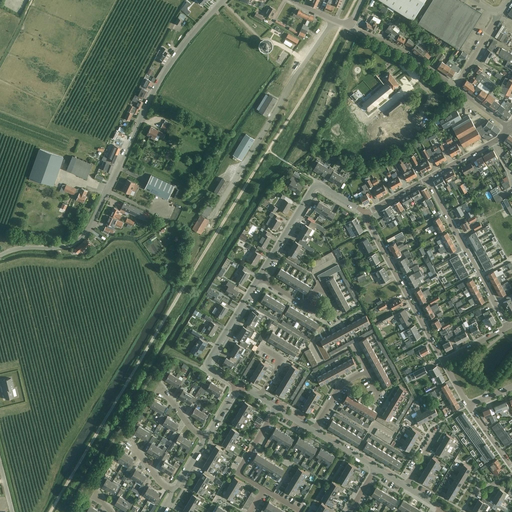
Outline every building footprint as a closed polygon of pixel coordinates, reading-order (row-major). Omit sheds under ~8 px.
[(325,7),(324,8),(332,12),(334,7),(330,5),(332,0),(328,0),(327,3),(325,7)] [(424,0),(380,0),(412,20),(424,0)] [(459,0),(432,0),(418,23),(459,49),(481,14),(459,0)] [(275,10),(269,6),(265,14),(271,18),(275,10)] [(313,16),(299,10),(297,8),(297,9),(296,8),(292,15),(300,19),(301,17),(311,21),(313,16)] [(366,22),(363,28),(374,33),(381,19),(374,16),(372,19),(369,24),(366,22)] [(183,21),(178,17),(175,23),(180,26),(183,21)] [(309,27),(303,24),(300,31),(305,34),(309,27)] [(394,28),(390,25),(385,31),(388,34),(386,37),(393,42),(396,38),(398,35),(401,32),(395,27),(394,28)] [(501,32),(497,38),(502,42),(506,35),(501,32)] [(299,40),(292,36),(288,34),(285,39),(296,45),(299,40)] [(406,39),(399,35),(395,42),(402,46),(406,39)] [(419,42),(411,50),(421,59),(423,57),(427,60),(431,56),(424,50),(426,48),(423,45),(425,43),(420,38),(418,41),(419,42)] [(411,48),(415,43),(408,39),(405,44),(411,48)] [(497,43),(493,40),(488,47),(492,50),(497,43)] [(264,41),(263,42),(262,43),(262,44),(262,45),(262,46),(262,47),(263,48),(264,49),(265,49),(266,49),(267,49),(268,49),(269,48),(270,47),(270,46),(270,45),(270,44),(270,43),(269,42),(268,41),(267,41),(266,41),(265,41),(264,41)] [(162,53),(158,60),(164,64),(170,54),(165,51),(166,50),(163,48),(160,52),(162,53)] [(511,53),(502,48),(498,55),(509,61),(511,56),(511,53)] [(487,49),(484,54),(490,58),(493,53),(487,49)] [(446,64),(441,71),(446,74),(452,65),(453,64),(448,60),(446,64)] [(439,61),(435,67),(436,67),(441,71),(446,64),(442,62),(441,63),(439,61)] [(453,64),(446,74),(451,78),(459,67),(456,65),(456,63),(455,62),(454,63),(453,64)] [(473,71),(478,75),(479,74),(482,70),(477,66),(473,71)] [(159,71),(154,80),(159,83),(164,73),(159,71)] [(362,103),(368,111),(393,91),(392,90),(398,85),(389,73),(381,79),(382,80),(381,81),(384,85),(362,103)] [(472,83),(471,84),(473,86),(476,88),(472,93),(482,100),(487,94),(494,85),(484,77),(480,73),(479,73),(479,74),(478,75),(475,80),(472,83)] [(141,84),(139,87),(142,88),(144,89),(145,87),(150,89),(153,82),(144,78),(141,84)] [(511,89),(511,81),(505,78),(498,90),(500,91),(505,94),(509,96),(511,89)] [(467,90),(471,84),(467,80),(462,86),(467,90)] [(471,84),(467,90),(471,94),(472,93),(476,88),(473,86),(471,84)] [(135,95),(134,97),(136,98),(137,97),(141,99),(143,96),(145,98),(148,92),(144,89),(142,88),(139,94),(138,96),(135,95)] [(266,117),(277,100),(269,95),(268,96),(266,94),(257,109),(259,111),(259,112),(266,117)] [(488,107),(494,98),(489,94),(482,102),(488,107)] [(387,116),(405,102),(402,98),(384,112),(387,116)] [(495,98),(494,98),(488,107),(494,111),(500,104),(494,99),(495,98)] [(139,108),(140,109),(143,103),(138,100),(135,107),(131,106),(128,112),(125,119),(130,121),(133,113),(137,114),(139,108)] [(508,105),(510,103),(507,101),(503,106),(501,104),(495,112),(499,115),(504,109),(505,108),(506,108),(508,105)] [(511,102),(511,101),(510,103),(508,105),(506,108),(505,108),(504,109),(499,115),(506,120),(511,114),(508,111),(511,106),(511,102)] [(456,110),(448,115),(453,124),(461,119),(456,110)] [(448,115),(439,120),(444,129),(451,125),(453,124),(448,115)] [(481,137),(476,128),(468,115),(461,119),(453,124),(451,125),(463,147),(481,137)] [(495,136),(500,129),(489,121),(488,121),(476,128),(481,137),(480,136),(482,136),(488,140),(495,136)] [(163,123),(161,128),(167,130),(169,126),(172,128),(174,124),(168,122),(167,125),(163,123)] [(149,136),(149,137),(154,139),(157,134),(164,138),(165,134),(151,127),(147,135),(149,136)] [(246,134),(233,155),(241,160),(254,139),(246,134)] [(510,148),(511,145),(511,137),(509,135),(503,142),(510,148)] [(457,143),(452,146),(456,154),(461,151),(457,143)] [(436,146),(433,147),(435,151),(441,162),(446,159),(442,151),(441,150),(444,149),(441,144),(438,146),(439,147),(437,148),(436,146)] [(114,145),(109,158),(110,158),(109,160),(110,161),(114,162),(120,148),(114,145)] [(456,154),(452,146),(447,149),(452,157),(456,154)] [(430,148),(425,151),(426,151),(429,157),(432,156),(437,165),(441,162),(435,151),(432,152),(430,148)] [(40,149),(30,178),(54,186),(64,158),(40,149)] [(493,150),(488,153),(493,161),(496,159),(498,162),(499,161),(493,150)] [(493,161),(488,153),(483,156),(487,164),(490,162),(493,165),(494,164),(493,161)] [(72,157),(67,171),(87,179),(92,165),(72,157)] [(482,157),(476,160),(473,161),(475,164),(476,166),(482,176),(485,175),(482,170),(488,167),(482,157)] [(316,159),(313,165),(315,167),(313,170),(319,173),(324,164),(316,159)] [(412,178),(408,171),(404,164),(401,159),(399,160),(400,163),(398,164),(402,172),(403,173),(407,181),(412,178)] [(427,160),(422,163),(427,170),(431,168),(427,160)] [(102,165),(100,169),(107,171),(111,172),(114,165),(106,162),(104,161),(102,165)] [(406,162),(404,164),(408,171),(412,178),(417,176),(410,164),(408,165),(406,162)] [(427,170),(422,163),(418,165),(422,173),(427,170)] [(478,170),(476,166),(475,164),(472,166),(470,163),(461,168),(465,174),(472,170),(473,173),(478,170)] [(324,164),(319,173),(324,176),(325,173),(328,175),(332,168),(329,167),(324,164)] [(332,168),(328,175),(330,176),(328,179),(334,182),(338,175),(336,173),(337,171),(334,170),(332,168)] [(452,169),(448,172),(453,181),(457,179),(452,169)] [(393,179),(397,187),(402,184),(395,172),(391,174),(393,179)] [(448,172),(443,174),(449,183),(451,182),(452,185),(454,183),(453,181),(448,172)] [(338,175),(334,182),(339,185),(342,181),(344,183),(348,176),(343,173),(341,176),(338,175)] [(174,186),(151,175),(145,189),(168,199),(174,186)] [(437,187),(440,186),(441,189),(444,187),(442,185),(445,183),(441,176),(433,181),(437,187)] [(287,186),(297,192),(295,195),(296,196),(301,187),(296,183),(298,181),(291,177),(289,179),(291,180),(287,186)] [(220,195),(228,182),(222,178),(214,191),(220,195)] [(127,179),(122,190),(130,194),(132,190),(135,191),(138,185),(135,183),(127,179)] [(397,187),(393,179),(388,181),(393,189),(397,187)] [(466,191),(469,190),(465,182),(458,186),(463,194),(466,192),(466,191)] [(370,200),(367,197),(369,196),(367,193),(365,193),(365,192),(368,190),(365,184),(361,186),(363,190),(360,191),(361,192),(357,194),(359,197),(364,204),(370,200)] [(382,184),(378,187),(382,195),(387,192),(382,184)] [(64,186),(62,190),(64,191),(74,195),(78,197),(77,199),(84,203),(87,196),(86,196),(88,191),(82,188),(80,193),(76,191),(77,189),(67,185),(65,187),(64,186)] [(382,195),(378,187),(373,190),(378,197),(382,195)] [(428,198),(431,196),(426,187),(421,190),(424,195),(422,196),(429,207),(433,205),(431,200),(430,201),(428,198)] [(498,193),(495,187),(490,190),(493,196),(498,193)] [(418,190),(410,194),(414,201),(422,197),(418,190)] [(499,192),(498,193),(493,196),(497,203),(503,200),(499,192)] [(409,195),(401,200),(406,209),(408,207),(407,204),(406,203),(411,200),(411,201),(412,200),(409,195)] [(511,209),(506,198),(502,200),(510,215),(511,213),(511,209)] [(284,199),(278,209),(285,213),(291,204),(284,199)] [(319,214),(325,205),(319,201),(315,208),(314,210),(319,214)] [(399,201),(393,204),(398,212),(400,210),(402,213),(403,214),(405,213),(405,212),(399,201)] [(124,202),(121,208),(147,221),(150,214),(124,202)] [(465,202),(453,209),(458,217),(464,214),(467,218),(474,214),(471,210),(471,208),(469,209),(467,206),(465,202)] [(207,218),(213,207),(208,204),(201,214),(207,218)] [(269,209),(275,213),(278,208),(272,205),(269,209)] [(331,209),(325,205),(319,214),(320,214),(319,215),(325,219),(325,217),(331,221),(335,214),(329,211),(331,209)] [(390,207),(390,206),(382,210),(383,211),(381,212),(386,221),(396,216),(394,213),(393,210),(390,207)] [(114,207),(110,215),(119,219),(122,213),(119,212),(120,210),(114,207)] [(277,220),(279,217),(270,212),(269,214),(273,217),(268,226),(275,230),(278,225),(277,224),(279,221),(277,220)] [(201,234),(209,220),(200,215),(192,229),(201,234)] [(110,216),(106,223),(108,224),(107,227),(112,229),(115,225),(121,228),(123,223),(110,216)] [(463,223),(461,224),(464,230),(470,227),(468,224),(476,220),(474,216),(466,220),(463,222),(463,223)] [(356,217),(344,223),(347,229),(351,227),(355,235),(363,230),(356,217)] [(430,229),(442,223),(438,217),(433,220),(434,224),(429,227),(430,229)] [(305,225),(302,230),(308,234),(311,236),(314,230),(315,227),(309,223),(307,226),(305,225)] [(445,228),(442,223),(430,229),(431,231),(437,228),(439,232),(445,228)] [(265,248),(268,243),(267,243),(271,237),(268,236),(270,233),(264,230),(262,229),(261,231),(262,232),(259,237),(261,238),(258,244),(265,248)] [(302,230),(298,236),(301,237),(299,240),(303,242),(305,244),(307,241),(305,240),(307,237),(311,239),(312,237),(311,236),(308,234),(302,230)] [(438,244),(442,242),(450,238),(447,232),(441,235),(442,238),(441,240),(440,239),(436,241),(438,244)] [(475,232),(467,237),(471,243),(479,239),(475,232)] [(444,245),(438,249),(440,251),(453,244),(450,238),(442,242),(444,245)] [(80,244),(75,249),(78,253),(80,251),(82,252),(85,249),(86,249),(91,244),(87,239),(85,241),(85,240),(80,244)] [(366,239),(359,242),(365,253),(372,250),(366,239)] [(479,239),(471,243),(474,250),(483,246),(479,239)] [(300,248),(302,245),(304,246),(305,244),(299,240),(298,242),(295,241),(292,247),(298,251),(302,253),(304,251),(300,248)] [(392,252),(406,244),(404,245),(402,243),(396,246),(395,243),(389,246),(392,252)] [(408,246),(406,244),(392,252),(395,257),(401,254),(399,251),(408,246)] [(453,244),(440,251),(441,253),(446,251),(448,254),(456,249),(453,244)] [(483,246),(474,250),(478,257),(486,252),(483,246)] [(252,247),(250,251),(251,252),(246,260),(254,265),(258,258),(260,255),(257,253),(258,250),(252,247)] [(302,253),(298,251),(292,247),(288,253),(290,254),(288,258),(295,262),(297,258),(295,257),(297,253),(301,256),(302,253)] [(486,252),(478,257),(482,264),(490,259),(486,252)] [(375,253),(366,258),(367,259),(368,258),(372,265),(379,261),(375,253)] [(411,255),(409,253),(404,255),(405,257),(397,262),(400,267),(412,261),(410,257),(407,259),(406,258),(411,255)] [(458,255),(450,260),(453,266),(462,262),(460,259),(458,255)] [(490,259),(482,264),(485,270),(494,266),(490,259)] [(413,263),(412,261),(400,267),(403,272),(409,269),(407,266),(413,263)] [(462,262),(453,266),(457,273),(465,269),(463,264),(462,262)] [(237,270),(240,272),(235,280),(242,284),(246,277),(247,278),(249,273),(245,271),(247,268),(241,265),(237,270)] [(281,268),(276,276),(281,279),(286,271),(281,268)] [(383,268),(372,273),(375,279),(378,277),(381,283),(389,279),(383,268)] [(465,269),(457,273),(461,280),(463,279),(469,275),(466,270),(465,269)] [(498,272),(496,269),(493,271),(487,274),(491,280),(503,273),(501,270),(498,272)] [(422,275),(419,270),(415,273),(412,274),(406,277),(409,282),(420,276),(422,275)] [(286,271),(281,279),(286,282),(291,274),(286,271)] [(505,276),(503,273),(491,280),(494,286),(500,282),(498,279),(500,278),(505,276)] [(291,274),(286,282),(291,285),(296,277),(291,274)] [(422,275),(420,276),(409,282),(412,288),(418,285),(418,284),(422,282),(420,280),(423,278),(422,275)] [(296,277),(291,285),(296,288),(300,280),(296,277)] [(325,281),(328,286),(336,282),(333,277),(325,281)] [(468,286),(465,288),(466,290),(475,285),(472,279),(466,282),(468,286)] [(300,280),(296,288),(301,291),(305,283),(300,280)] [(500,282),(494,286),(497,291),(503,288),(509,285),(507,281),(503,283),(501,285),(500,282)] [(225,292),(233,297),(232,299),(233,300),(238,292),(233,289),(234,286),(228,282),(226,285),(228,286),(225,292)] [(339,287),(336,282),(328,286),(331,291),(339,287)] [(305,283),(301,291),(306,294),(310,286),(305,283)] [(466,290),(463,291),(465,294),(469,291),(470,295),(473,293),(478,290),(475,285),(466,290)] [(503,288),(497,291),(500,297),(505,293),(504,290),(506,289),(507,289),(510,287),(509,285),(503,288)] [(341,292),(339,287),(331,291),(334,296),(341,292)] [(209,288),(206,292),(216,297),(218,294),(209,288)] [(417,297),(429,291),(427,289),(422,292),(420,288),(414,292),(417,297)] [(474,297),(468,300),(470,302),(482,296),(478,290),(473,293),(474,297)] [(430,293),(429,291),(417,297),(420,303),(426,300),(424,297),(430,293)] [(344,297),(341,292),(334,296),(336,301),(344,297)] [(266,304),(270,296),(265,293),(261,301),(266,304)] [(509,314),(511,312),(511,293),(506,297),(507,300),(503,302),(509,314)] [(271,307),(275,299),(270,296),(266,304),(271,307)] [(482,296),(470,302),(471,305),(477,301),(479,305),(484,301),(482,296)] [(347,302),(344,297),(336,301),(339,306),(347,302)] [(275,310),(280,302),(275,299),(271,307),(275,310)] [(397,300),(396,299),(393,301),(393,302),(390,304),(393,311),(400,308),(399,306),(402,304),(400,299),(397,300)] [(285,305),(280,302),(275,310),(280,313),(285,305)] [(350,307),(347,302),(339,306),(342,311),(350,307)] [(387,306),(384,302),(377,305),(380,310),(387,306)] [(425,313),(438,306),(436,303),(430,307),(428,304),(422,307),(425,313)] [(220,304),(214,314),(221,318),(225,313),(226,313),(228,309),(220,304)] [(290,316),(294,309),(289,306),(284,313),(290,316)] [(439,309),(438,306),(425,313),(429,319),(434,316),(433,313),(439,309)] [(294,319),(299,312),(294,309),(290,316),(294,319)] [(395,314),(401,323),(398,325),(400,330),(404,328),(403,327),(410,323),(407,316),(408,316),(404,309),(395,314)] [(252,311),(248,316),(256,321),(259,323),(264,315),(263,314),(256,310),(255,313),(252,311)] [(485,319),(482,320),(486,327),(495,322),(492,315),(491,315),(488,310),(483,313),(486,318),(485,319)] [(299,322),(304,315),(299,312),(294,319),(299,322)] [(383,321),(393,316),(391,312),(381,318),(383,321)] [(304,325),(309,318),(304,315),(299,322),(304,325)] [(366,315),(360,318),(364,326),(370,323),(366,315)] [(248,316),(245,321),(248,323),(247,325),(253,329),(255,327),(253,326),(256,321),(248,316)] [(309,328),(313,320),(309,318),(304,325),(309,328)] [(364,326),(360,318),(355,321),(359,328),(364,326)] [(438,319),(431,323),(434,329),(441,326),(443,329),(444,328),(445,328),(448,326),(451,325),(449,321),(444,324),(443,322),(440,323),(438,319)] [(318,324),(313,320),(309,328),(314,331),(318,324)] [(470,328),(472,331),(473,334),(479,331),(476,325),(477,324),(475,321),(475,320),(471,322),(471,323),(473,326),(470,328)] [(359,328),(355,321),(350,323),(354,331),(359,328)] [(469,333),(472,331),(470,328),(466,321),(463,322),(469,333)] [(218,326),(211,322),(207,328),(204,326),(201,331),(204,333),(205,332),(212,336),(218,326)] [(354,331),(350,323),(345,326),(349,334),(354,331)] [(243,326),(239,331),(247,336),(250,337),(254,330),(253,329),(247,325),(245,328),(243,326)] [(414,325),(403,331),(405,337),(409,335),(412,341),(420,336),(414,325)] [(349,334),(345,326),(340,329),(344,336),(349,334)] [(448,326),(445,328),(450,338),(451,338),(453,336),(448,326)] [(456,329),(462,341),(468,338),(465,332),(462,333),(458,326),(456,328),(456,329)] [(443,329),(439,331),(442,336),(445,343),(443,344),(446,351),(452,347),(449,341),(452,340),(451,338),(450,338),(445,328),(444,328),(443,329)] [(344,336),(340,329),(335,332),(339,339),(344,336)] [(462,341),(456,329),(454,330),(457,336),(454,337),(457,343),(462,341)] [(239,331),(236,337),(242,340),(240,342),(246,346),(248,344),(244,341),(247,336),(239,331)] [(272,342),(276,335),(272,332),(267,340),(272,342)] [(339,339),(335,332),(330,334),(334,342),(339,339)] [(334,342),(330,334),(325,337),(329,345),(334,342)] [(276,345),(281,337),(276,335),(272,342),(276,345)] [(281,348),(285,340),(281,337),(276,345),(281,348)] [(329,345),(325,337),(320,340),(321,342),(322,344),(324,347),(329,345)] [(359,342),(361,347),(369,343),(366,338),(359,342)] [(193,348),(194,349),(192,352),(197,355),(200,352),(201,353),(204,347),(205,347),(207,343),(199,339),(193,348)] [(285,350),(290,342),(285,340),(281,348),(285,350)] [(236,343),(233,348),(240,353),(242,354),(246,346),(240,342),(239,345),(236,343)] [(289,353),(294,345),(290,342),(285,350),(289,353)] [(372,348),(369,343),(361,347),(364,352),(372,348)] [(299,348),(294,345),(289,353),(294,356),(299,348)] [(426,346),(415,352),(417,355),(420,353),(421,356),(429,352),(426,346)] [(233,348),(230,353),(232,355),(230,357),(236,361),(238,361),(241,356),(239,355),(240,353),(233,348)] [(375,353),(372,348),(364,352),(367,357),(375,353)] [(377,358),(375,353),(367,357),(370,362),(377,358)] [(226,358),(223,363),(230,367),(232,365),(235,366),(238,361),(236,361),(230,357),(229,359),(226,358)] [(352,358),(347,361),(351,368),(356,365),(352,358)] [(380,363),(377,358),(370,362),(372,367),(380,363)] [(260,361),(258,366),(265,370),(268,366),(260,361)] [(351,368),(347,361),(342,363),(346,371),(351,368)] [(346,371),(342,363),(337,366),(341,374),(346,371)] [(383,368),(380,363),(372,367),(375,372),(383,368)] [(291,365),(288,369),(296,374),(299,369),(291,365)] [(265,370),(258,366),(255,370),(263,375),(265,370)] [(341,374),(337,366),(332,369),(336,376),(341,374)] [(437,366),(429,370),(433,377),(434,377),(438,384),(444,380),(437,366)] [(424,367),(413,372),(416,378),(427,372),(424,367)] [(385,373),(383,368),(375,372),(378,377),(385,373)] [(171,371),(169,369),(165,376),(167,377),(166,380),(171,383),(175,376),(170,373),(171,371)] [(296,374),(288,369),(286,374),(294,378),(296,374)] [(336,376),(332,369),(327,371),(331,379),(336,376)] [(263,375),(255,370),(252,374),(260,379),(263,375)] [(331,379),(327,371),(322,374),(326,382),(331,379)] [(388,378),(385,373),(378,377),(381,382),(388,378)] [(175,376),(171,383),(178,387),(179,384),(182,386),(184,383),(186,379),(183,378),(182,380),(178,378),(180,376),(177,374),(176,377),(175,376)] [(260,379),(252,374),(249,379),(257,384),(260,379)] [(294,378),(286,374),(283,378),(291,383),(294,378)] [(326,382),(322,374),(317,377),(321,385),(326,382)] [(1,381),(3,391),(6,400),(14,398),(12,389),(13,389),(10,378),(1,381)] [(291,383),(283,378),(280,383),(288,387),(291,383)] [(391,383),(388,378),(381,382),(383,387),(391,383)] [(213,392),(217,386),(211,382),(209,385),(203,382),(200,387),(196,393),(199,394),(201,392),(204,393),(207,389),(213,392)] [(288,387),(280,383),(278,387),(286,392),(288,387)] [(444,392),(444,393),(450,390),(446,383),(441,386),(443,389),(439,392),(440,395),(444,392)] [(222,389),(217,386),(213,392),(218,396),(217,398),(220,400),(223,394),(221,392),(222,389)] [(283,397),(286,392),(278,387),(275,392),(283,397)] [(399,387),(396,392),(403,396),(406,391),(399,387)] [(185,400),(189,393),(184,390),(179,397),(185,400)] [(312,390),(310,394),(317,399),(320,394),(312,390)] [(453,395),(450,390),(444,393),(448,398),(453,395)] [(396,392),(393,396),(401,401),(403,396),(396,392)] [(195,396),(189,393),(185,400),(191,404),(195,396)] [(317,399),(310,394),(307,399),(315,404),(317,399)] [(348,405),(352,398),(347,395),(343,402),(348,405)] [(456,401),(453,395),(448,398),(451,404),(456,401)] [(393,396),(390,401),(398,406),(401,401),(393,396)] [(353,408),(357,401),(352,398),(348,405),(353,408)] [(156,409),(159,403),(156,401),(157,401),(154,399),(150,406),(156,409)] [(315,404),(307,399),(304,403),(312,408),(315,404)] [(245,401),(241,407),(249,411),(251,408),(254,410),(256,408),(252,406),(245,401)] [(357,411),(362,404),(357,401),(353,408),(357,411)] [(390,401),(387,406),(395,411),(398,406),(390,401)] [(459,407),(456,401),(451,404),(450,405),(453,411),(459,407)] [(505,409),(508,407),(506,402),(500,404),(504,415),(507,414),(506,411),(505,409)] [(162,404),(159,403),(156,409),(161,413),(165,406),(162,404)] [(312,408),(304,403),(301,408),(309,413),(312,408)] [(362,414),(367,406),(362,404),(357,411),(362,414)] [(429,404),(427,405),(433,417),(438,414),(433,406),(430,408),(429,404)] [(504,415),(500,404),(494,407),(496,412),(499,411),(500,414),(501,413),(502,416),(504,415)] [(427,410),(424,411),(428,419),(433,417),(427,405),(425,406),(427,410)] [(367,417),(372,409),(367,406),(362,414),(367,417)] [(387,406),(384,411),(392,415),(395,411),(387,406)] [(253,413),(249,411),(241,407),(238,412),(246,416),(248,413),(251,415),(253,413)] [(418,415),(412,418),(415,424),(418,423),(419,424),(424,422),(418,410),(416,407),(414,408),(415,412),(416,411),(418,415)] [(197,418),(201,411),(195,408),(191,414),(197,418)] [(495,422),(494,421),(497,420),(495,415),(492,416),(489,408),(487,409),(487,408),(482,410),(485,418),(489,416),(492,423),(495,422)] [(201,411),(197,418),(203,421),(204,419),(207,421),(211,414),(208,413),(207,415),(204,413),(205,411),(203,409),(201,411)] [(377,413),(372,409),(367,417),(372,420),(377,413)] [(419,409),(418,410),(424,422),(428,419),(424,411),(421,413),(419,409)] [(384,411),(381,416),(382,416),(384,417),(387,419),(389,420),(392,415),(384,411)] [(249,418),(246,416),(238,412),(235,417),(243,422),(243,421),(245,418),(248,420),(249,418)] [(460,424),(468,418),(467,418),(463,412),(455,418),(460,424)] [(160,423),(157,427),(160,429),(163,423),(169,427),(173,420),(167,417),(164,422),(161,420),(160,423)] [(246,423),(243,421),(243,422),(235,417),(232,422),(239,427),(242,423),(245,425),(246,423)] [(468,418),(460,424),(464,430),(472,425),(471,423),(468,418)] [(178,423),(173,420),(169,427),(174,430),(178,423)] [(332,431),(337,423),(332,420),(327,428),(332,431)] [(137,422),(132,431),(135,432),(134,433),(140,436),(144,428),(142,427),(143,425),(137,422)] [(502,426),(499,422),(492,427),(496,433),(503,428),(505,427),(504,425),(502,426)] [(337,434),(342,426),(337,423),(332,431),(337,434)] [(472,425),(464,430),(469,436),(476,431),(475,429),(472,425)] [(342,437),(346,429),(342,426),(337,434),(342,437)] [(144,428),(140,436),(145,439),(146,438),(148,440),(153,431),(145,427),(144,428)] [(231,428),(228,433),(236,438),(236,437),(238,434),(241,436),(243,434),(239,432),(231,428)] [(275,438),(280,431),(275,428),(269,439),(271,440),(273,437),(275,438)] [(407,429),(406,431),(417,438),(420,433),(412,428),(410,431),(407,429)] [(506,432),(503,428),(496,433),(501,439),(508,434),(510,433),(508,431),(506,432)] [(347,440),(351,432),(346,429),(342,437),(347,440)] [(278,444),(284,433),(280,431),(275,438),(278,440),(276,443),(278,444)] [(417,438),(406,431),(405,433),(408,435),(406,437),(414,442),(417,438)] [(476,431),(469,436),(473,443),(481,437),(479,434),(476,431)] [(352,443),(356,435),(351,432),(347,440),(352,443)] [(239,440),(236,437),(236,438),(228,433),(225,438),(233,443),(235,439),(238,442),(239,440)] [(284,444),(289,436),(284,433),(278,444),(280,446),(282,442),(284,444)] [(173,438),(170,443),(173,445),(176,441),(181,444),(185,438),(182,436),(183,436),(180,434),(177,439),(174,438),(173,438)] [(446,434),(443,439),(457,447),(458,445),(452,442),(454,439),(446,434)] [(511,437),(511,439),(508,434),(501,439),(505,446),(511,440),(511,437)] [(361,438),(356,435),(352,443),(357,446),(361,438)] [(147,451),(152,454),(157,446),(152,443),(156,437),(153,436),(149,442),(152,444),(147,451)] [(293,439),(289,436),(284,444),(287,446),(285,449),(287,450),(293,439)] [(298,448),(303,440),(299,437),(292,448),(294,449),(296,446),(298,448)] [(414,442),(406,437),(405,440),(401,438),(401,440),(412,447),(414,442)] [(481,437),(473,443),(478,449),(485,443),(483,439),(481,437)] [(185,438),(181,444),(187,448),(185,452),(188,453),(191,448),(188,446),(191,441),(188,439),(188,440),(185,438)] [(236,445),(233,443),(225,438),(222,444),(229,448),(232,445),(235,447),(236,445)] [(457,447),(443,439),(441,443),(448,448),(450,445),(456,449),(457,447)] [(301,454),(308,443),(303,440),(298,448),(301,450),(299,453),(301,454)] [(412,447),(401,440),(399,442),(403,444),(401,446),(403,448),(406,449),(409,451),(412,447)] [(367,452),(372,445),(367,442),(362,449),(367,452)] [(307,453),(312,445),(308,443),(301,454),(302,455),(304,452),(307,453)] [(447,450),(448,448),(441,443),(438,448),(451,456),(453,454),(447,450)] [(485,443),(478,449),(482,455),(490,450),(486,445),(485,443)] [(317,448),(312,445),(307,453),(310,455),(308,458),(310,459),(317,448)] [(372,455),(377,448),(372,445),(367,452),(372,455)] [(157,446),(152,454),(158,457),(160,454),(162,455),(166,449),(167,448),(164,446),(163,447),(162,449),(157,446)] [(216,446),(212,451),(220,456),(220,455),(222,452),(225,454),(227,452),(223,450),(216,446)] [(318,462),(325,451),(321,448),(316,456),(319,458),(317,461),(318,462)] [(377,458),(382,451),(377,448),(372,455),(377,458)] [(451,456),(438,448),(435,452),(443,457),(445,454),(450,458),(451,456)] [(490,450),(482,455),(487,461),(494,456),(490,450)] [(224,457),(220,455),(220,456),(212,451),(209,456),(217,461),(217,460),(219,457),(222,459),(223,459),(224,457)] [(325,461),(330,453),(325,451),(318,462),(320,463),(322,460),(325,461)] [(382,461),(387,453),(382,451),(377,458),(382,461)] [(123,464),(128,455),(123,452),(122,455),(119,453),(115,460),(123,464)] [(164,461),(160,468),(165,471),(170,464),(167,462),(168,460),(166,459),(168,455),(166,453),(162,460),(164,461)] [(257,464),(261,456),(257,453),(250,464),(252,466),(254,462),(257,464)] [(334,456),(330,453),(325,461),(328,463),(326,466),(328,468),(334,456)] [(387,464),(392,456),(387,453),(382,461),(387,464)] [(134,458),(128,455),(123,464),(123,465),(124,463),(129,466),(127,470),(129,471),(135,462),(132,461),(134,458)] [(220,462),(217,460),(217,461),(209,456),(206,461),(214,466),(216,462),(219,464),(220,462)] [(259,470),(266,459),(261,456),(257,464),(259,466),(257,469),(259,470)] [(392,467),(396,459),(392,456),(387,464),(392,467)] [(432,457),(429,462),(440,469),(441,467),(438,465),(440,462),(432,457)] [(265,469),(270,461),(266,459),(259,470),(261,471),(263,468),(265,469)] [(402,462),(396,459),(392,467),(397,470),(402,462)] [(489,465),(491,467),(490,468),(495,475),(499,472),(498,471),(501,469),(499,466),(501,465),(497,459),(491,463),(490,461),(487,464),(488,466),(489,465)] [(217,468),(214,466),(206,461),(203,467),(206,469),(205,471),(209,473),(210,471),(213,473),(215,469),(216,470),(217,468)] [(268,475),(275,464),(270,461),(265,469),(268,471),(266,474),(268,475)] [(170,464),(165,471),(170,474),(171,473),(173,475),(180,464),(175,462),(173,465),(170,464)] [(348,462),(345,467),(353,472),(355,469),(358,472),(360,469),(348,462)] [(440,469),(429,462),(426,466),(434,471),(436,469),(439,470),(440,469)] [(274,475),(279,467),(275,464),(268,475),(270,476),(272,473),(274,475)] [(457,467),(468,474),(471,469),(463,464),(462,467),(458,465),(457,467)] [(433,474),(434,471),(426,466),(424,471),(435,478),(436,476),(433,474)] [(284,470),(279,467),(274,475),(277,476),(275,480),(277,481),(280,477),(284,470)] [(352,474),(353,472),(345,467),(343,471),(354,478),(355,476),(352,474)] [(468,474),(457,467),(456,469),(459,471),(458,473),(466,478),(468,474)] [(134,468),(128,477),(130,479),(133,480),(134,479),(136,480),(141,472),(134,468)] [(298,468),(295,472),(303,477),(305,474),(308,476),(309,474),(298,468)] [(215,477),(209,474),(209,473),(205,471),(203,473),(200,478),(207,482),(209,479),(213,481),(215,477)] [(354,478),(343,471),(340,476),(348,481),(349,478),(353,480),(354,478)] [(435,478),(424,471),(421,475),(429,480),(430,477),(434,479),(435,478)] [(137,481),(136,482),(141,485),(138,489),(141,491),(145,484),(142,483),(147,476),(141,472),(136,480),(137,481)] [(301,480),(303,477),(295,472),(292,477),(304,483),(305,482),(301,480)] [(466,478),(458,473),(456,476),(453,474),(452,476),(463,482),(466,478)] [(427,483),(429,480),(421,475),(418,480),(429,486),(430,485),(427,483)] [(108,489),(113,480),(112,482),(110,481),(111,479),(106,476),(102,482),(104,484),(102,486),(108,489)] [(347,483),(348,481),(340,476),(337,481),(349,487),(350,485),(347,483)] [(463,482),(452,476),(451,478),(454,480),(453,482),(460,487),(463,482)] [(234,477),(231,481),(239,486),(241,483),(244,485),(245,483),(234,477)] [(304,483),(292,477),(290,481),(298,486),(299,483),(303,485),(304,483)] [(211,484),(207,482),(200,478),(197,483),(204,488),(204,487),(206,484),(210,486),(211,484)] [(121,485),(113,480),(108,489),(113,493),(114,490),(117,491),(121,485)] [(238,489),(239,486),(231,481),(229,486),(240,492),(241,491),(238,489)] [(296,489),(298,486),(290,481),(287,486),(298,492),(299,491),(296,489)] [(332,481),(329,486),(337,491),(338,488),(342,490),(343,488),(332,481)] [(460,487),(453,482),(451,485),(448,483),(447,485),(458,491),(460,487)] [(208,489),(204,487),(204,488),(197,483),(193,488),(201,493),(203,489),(207,491),(208,489)] [(458,491),(447,485),(446,486),(449,488),(447,491),(455,496),(458,491)] [(240,492),(229,486),(226,490),(234,495),(235,492),(239,494),(240,492)] [(298,492),(287,486),(284,490),(292,495),(294,492),(297,494),(298,492)] [(336,493),(337,491),(329,486),(326,490),(338,497),(339,495),(336,493)] [(149,498),(154,490),(149,487),(147,490),(144,489),(141,495),(143,496),(144,495),(149,498)] [(371,495),(369,498),(371,499),(373,496),(376,498),(377,498),(381,490),(376,487),(371,495)] [(115,504),(120,507),(125,499),(120,496),(123,491),(121,489),(117,495),(119,497),(115,504)] [(500,489),(496,495),(505,500),(507,497),(508,495),(506,494),(507,493),(506,493),(500,489)] [(159,493),(154,490),(149,498),(152,499),(151,501),(157,505),(161,498),(157,496),(159,493)] [(232,498),(234,495),(226,490),(223,495),(231,500),(233,501),(234,502),(235,500),(232,498)] [(338,497),(326,490),(324,495),(332,499),(333,497),(337,499),(338,497)] [(376,498),(374,501),(376,502),(378,499),(381,501),(382,501),(386,493),(381,490),(377,498),(376,498)] [(455,496),(447,491),(446,494),(442,492),(441,494),(444,495),(452,500),(455,496)] [(381,501),(379,504),(381,505),(383,502),(386,504),(387,504),(391,497),(386,493),(382,501),(381,501)] [(193,494),(190,499),(197,504),(197,503),(199,500),(203,502),(205,499),(198,495),(197,497),(193,494)] [(330,502),(332,499),(324,495),(321,499),(332,506),(334,504),(330,502)] [(503,503),(505,500),(496,495),(493,500),(494,501),(493,504),(498,507),(505,511),(506,509),(499,504),(501,501),(503,503)] [(386,504),(384,507),(386,509),(388,505),(392,507),(394,504),(397,500),(391,497),(387,504),(386,504)] [(479,499),(475,505),(485,511),(489,505),(492,507),(493,505),(483,498),(481,501),(479,499)] [(130,502),(125,499),(120,507),(126,510),(127,507),(130,509),(133,502),(131,501),(130,502)] [(190,499),(186,504),(194,509),(196,505),(200,507),(201,506),(197,503),(197,504),(190,499)] [(403,500),(398,507),(402,509),(400,511),(403,511),(404,511),(404,510),(408,503),(403,500)] [(263,507),(260,511),(265,511),(266,511),(268,511),(273,505),(268,502),(265,508),(263,507)] [(321,503),(318,508),(325,511),(326,511),(328,510),(330,511),(331,511),(333,510),(321,503)] [(408,503),(404,510),(404,511),(406,511),(409,511),(413,506),(408,503)]
